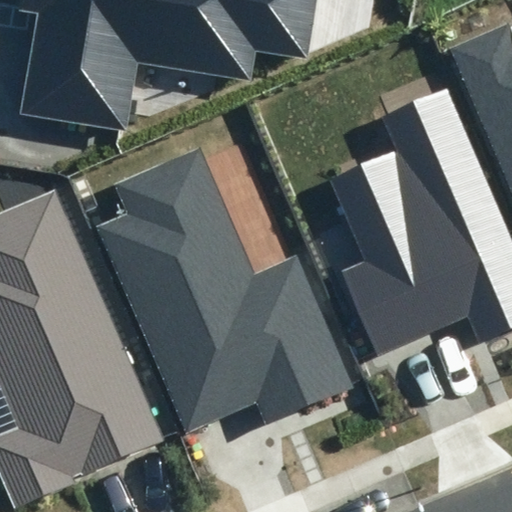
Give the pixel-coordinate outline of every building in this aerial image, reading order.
[(308,58),(317,0),(19,0),(18,12),(39,15),(23,113),(126,129),(136,62),(253,81),(257,50),(308,58)] [(511,38),(506,25),(451,49),(511,192),(511,38)] [(365,260),(341,270),(378,354),(468,316),(480,343),(511,329),(511,243),(448,89),(381,117),(396,151),(330,179),(365,260)] [(254,274),(200,149),(114,185),(127,215),(96,228),(185,432),(255,402),(265,424),(352,386),(296,256),(254,274)] [(162,441),(53,191),(0,213),(0,388),(18,429),(0,436),(0,470),(15,504),(162,441)]
